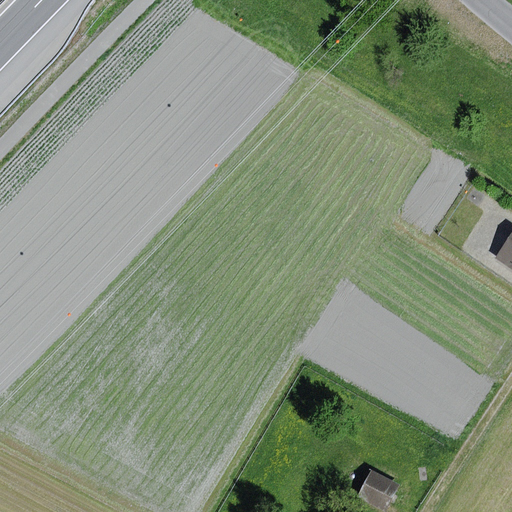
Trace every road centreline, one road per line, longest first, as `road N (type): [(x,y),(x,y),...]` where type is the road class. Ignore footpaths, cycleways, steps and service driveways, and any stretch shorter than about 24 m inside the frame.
road 1 (track): [(146,0),(0,147)]
road 2 (track): [(427,511),(511,382)]
